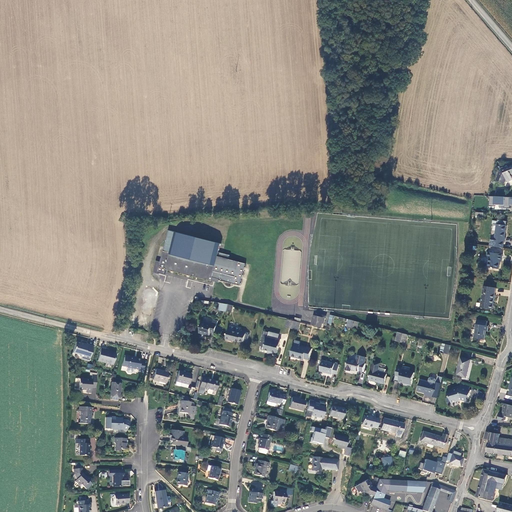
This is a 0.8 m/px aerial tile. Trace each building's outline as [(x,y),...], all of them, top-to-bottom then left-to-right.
[(511,167),(509,167),(508,165),(502,169),(498,179),(506,183),(508,178),(509,181),(511,180),(511,167)] [(511,196),(489,196),(489,205),(496,206),(496,207),(509,208),(509,204),(511,204),(511,196)] [(490,239),(489,246),(502,248),(503,241),(505,241),(506,237),(505,237),(506,225),(505,225),(498,224),(495,240),(490,239)] [(168,270),(213,282),(214,278),(222,280),(221,281),(242,286),(248,265),(231,261),(232,257),(221,253),(223,245),(171,231),(160,272),(167,274),(168,270)] [(503,254),(489,252),(488,257),(491,258),(489,268),(500,270),(501,260),(502,260),(503,254)] [(496,288),(485,286),(482,307),(493,309),(496,288)] [(231,312),(232,305),(218,303),(218,310),(231,312)] [(314,317),(312,327),(321,329),(322,325),(324,325),(325,319),(320,318),(314,317)] [(298,330),(300,322),(286,319),(285,327),(298,330)] [(347,327),(353,328),(354,322),(345,319),(345,321),(348,322),(347,327)] [(488,322),(478,320),(475,339),(485,340),(487,332),(488,332),(489,327),(488,326),(488,322)] [(217,327),(218,326),(215,325),(213,324),(213,327),(203,324),(200,335),(210,337),(211,333),(215,335),(217,327)] [(226,342),(227,342),(232,343),(232,341),(240,344),(241,343),(245,344),(247,334),(248,333),(241,331),(241,330),(231,327),(230,331),(229,331),(226,342)] [(278,354),(282,340),(269,337),(270,333),(264,332),(261,347),(266,349),(265,351),(278,354)] [(89,362),(93,345),(87,344),(87,345),(82,344),(75,343),(72,354),(77,355),(78,357),(82,358),(86,359),(85,361),(89,362)] [(294,346),(291,357),(304,361),(305,359),(310,361),(313,350),(308,348),(307,350),(294,346)] [(112,368),(115,356),(103,353),(104,351),(99,350),(97,364),(112,368)] [(357,362),(349,360),(346,371),(351,372),(352,370),(359,372),(360,371),(364,372),(366,364),(365,364),(366,357),(358,356),(357,362)] [(125,368),(137,370),(137,372),(141,373),(143,362),(138,361),(139,360),(132,359),(132,358),(127,357),(125,368)] [(466,378),(471,360),(461,358),(457,375),(466,378)] [(340,366),(324,362),(321,372),(333,375),(333,373),(338,375),(340,366)] [(370,380),(384,384),(386,373),(377,371),(379,363),(374,362),(370,380)] [(399,367),(395,381),(400,382),(400,381),(412,384),(415,373),(410,372),(403,370),(403,368),(399,367)] [(169,374),(156,371),(153,381),(166,384),(169,374)] [(191,375),(179,372),(176,384),(188,387),(191,375)] [(98,377),(91,377),(91,381),(79,381),(78,386),(78,390),(85,391),(85,393),(91,394),(91,389),(98,389),(98,377)] [(432,397),(437,399),(442,383),(436,382),(436,380),(435,378),(431,377),(429,378),(428,382),(420,380),(417,391),(424,393),(432,395),(432,397)] [(216,392),(217,384),(211,382),(211,381),(207,380),(207,381),(202,380),(199,392),(204,393),(205,389),(216,392)] [(111,396),(110,400),(117,401),(118,397),(120,398),(121,384),(111,383),(110,396),(111,396)] [(470,391),(471,386),(464,384),(462,389),(457,389),(457,387),(453,388),(453,391),(447,392),(448,395),(449,395),(450,402),(461,400),(466,401),(467,398),(469,399),(471,391),(470,391)] [(231,389),(228,403),(236,405),(239,391),(231,389)] [(269,391),(266,400),(276,403),(276,402),(280,403),(282,394),(279,393),(279,392),(275,391),(275,392),(269,391)] [(304,400),(291,397),(289,407),(302,410),(304,400)] [(306,409),(305,416),(309,417),(310,415),(321,418),(325,404),(319,402),(318,404),(314,403),(314,401),(308,400),(306,409)] [(190,402),(180,401),(180,405),(181,406),(180,412),(188,414),(187,418),(193,419),(194,415),(195,415),(196,407),(189,406),(190,402)] [(511,418),(511,405),(505,404),(504,409),(505,409),(503,415),(500,415),(499,419),(506,421),(507,420),(508,417),(511,418)] [(343,408),(331,405),(328,414),(341,418),(343,408)] [(93,408),(78,408),(78,412),(79,412),(79,425),(90,425),(90,418),(91,418),(91,413),(93,413),(93,408)] [(232,414),(222,412),(221,416),(222,416),(220,426),(228,428),(232,414)] [(371,427),(376,428),(378,418),(374,417),(374,416),(370,414),(370,416),(363,414),(361,424),(367,426),(366,427),(371,428),(371,427)] [(283,420),(267,415),(266,420),(267,420),(265,428),(279,432),(280,426),(282,425),(283,420)] [(107,419),(107,429),(114,430),(119,430),(119,429),(123,430),(128,432),(131,424),(126,421),(124,421),(124,419),(117,419),(117,418),(111,418),(111,419),(107,419)] [(403,423),(382,418),(379,428),(395,433),(395,435),(399,437),(403,423)] [(330,437),(332,428),(326,426),(326,429),(311,426),(310,431),(313,432),(310,442),(323,445),(325,436),(330,437)] [(183,432),(172,431),(171,435),(173,436),(172,442),(180,443),(180,437),(183,435),(183,432)] [(420,441),(443,448),(444,442),(445,443),(447,435),(442,434),(441,438),(422,432),(420,441)] [(501,434),(487,432),(485,439),(493,440),(492,444),(490,443),(488,452),(511,455),(511,440),(500,438),(501,434)] [(272,437),(261,434),(258,448),(259,448),(258,451),(259,452),(265,454),(266,454),(267,451),(270,442),(271,442),(272,437)] [(341,459),(346,460),(350,448),(344,447),(347,438),(332,434),(331,439),(332,439),(331,444),(336,445),(335,447),(344,449),(341,459)] [(224,440),(215,438),(212,448),(215,449),(214,452),(219,453),(221,446),(223,445),(224,440)] [(128,440),(115,440),(115,444),(116,446),(116,453),(120,453),(122,451),(126,451),(126,445),(128,445),(128,440)] [(89,441),(77,441),(77,445),(80,445),(80,456),(91,457),(91,452),(90,452),(90,445),(89,444),(89,441)] [(185,456),(186,447),(176,446),(176,450),(175,450),(174,455),(175,455),(174,462),(178,462),(180,461),(184,461),(186,460),(186,458),(185,456)] [(398,446),(395,457),(402,459),(405,448),(398,446)] [(448,463),(459,467),(462,458),(459,457),(451,454),(448,463)] [(383,468),(393,466),(391,456),(381,458),(383,468)] [(321,469),(337,470),(337,459),(312,457),(311,471),(318,471),(319,468),(321,469)] [(441,458),(436,474),(439,475),(444,459),(441,458)] [(254,475),(263,477),(266,467),(268,467),(268,464),(258,462),(258,465),(255,464),(254,468),(256,468),(255,472),(254,475)] [(289,471),(297,473),(298,466),(290,465),(289,471)] [(221,470),(210,467),(208,479),(217,481),(219,474),(220,475),(221,470)] [(83,470),(74,470),(74,475),(75,475),(79,480),(76,483),(77,484),(78,483),(81,486),(83,485),(88,489),(91,489),(95,483),(92,481),(93,479),(89,476),(88,477),(84,474),(83,470)] [(126,470),(110,470),(110,476),(114,476),(114,486),(125,486),(125,478),(126,478),(126,470)] [(505,483),(507,475),(484,470),(477,497),(493,501),(496,489),(502,490),(503,483),(505,483)] [(189,475),(178,473),(177,486),(187,487),(189,475)] [(364,496),(372,499),(375,488),(371,487),(367,480),(358,485),(364,496)] [(379,480),(375,488),(372,499),(370,506),(384,511),(386,508),(389,502),(383,500),(386,491),(423,493),(423,483),(379,480)] [(432,482),(422,509),(428,511),(432,511),(440,492),(448,495),(446,501),(451,503),(456,491),(432,482)] [(261,503),(262,491),(252,490),(252,493),(250,493),(250,498),(249,498),(248,504),(257,504),(257,503),(261,503)] [(159,492),(154,493),(157,509),(167,507),(164,491),(159,492)] [(220,494),(207,491),(206,496),(207,496),(205,504),(214,506),(216,499),(218,499),(220,494)] [(273,492),(272,502),(279,503),(279,501),(284,502),(285,494),(273,492)] [(120,495),(114,496),(115,505),(119,505),(119,504),(129,503),(128,495),(120,495)] [(77,511),(90,511),(90,510),(89,509),(89,506),(87,506),(87,502),(77,502),(77,511)] [(511,511),(511,504),(501,502),(498,511),(511,511)]
